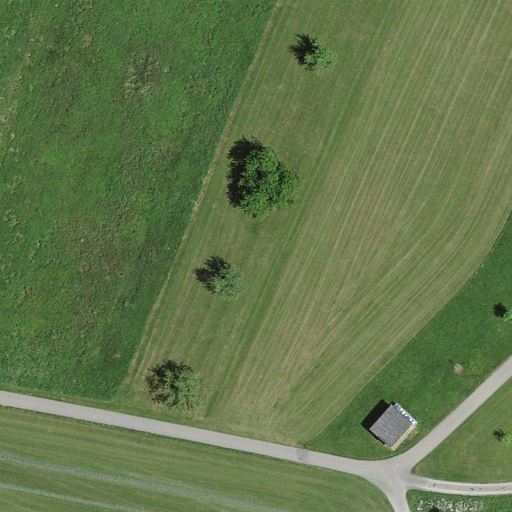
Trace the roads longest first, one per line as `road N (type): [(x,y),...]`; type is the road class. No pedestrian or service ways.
road 1 (track): [(0,401),(390,477),(511,365)]
road 2 (track): [(404,511),(390,477),(473,492),(511,486)]
